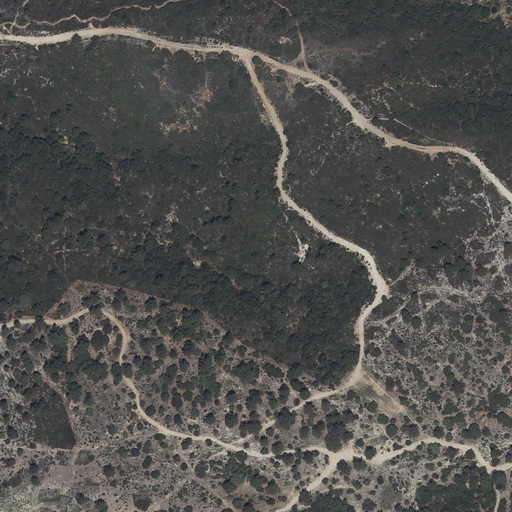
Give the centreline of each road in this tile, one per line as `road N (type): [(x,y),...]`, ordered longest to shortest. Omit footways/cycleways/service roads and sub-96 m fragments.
road 1 (track): [(0,330),(106,310),(127,331),(118,367),(143,414),(203,440),(249,435),(342,383),(361,358),(362,320),(378,294),(376,270),(282,189),(284,144),(243,53)]
road 2 (track): [(0,38),(120,32),(274,61),(321,78),(398,142),(465,153),(511,199)]
road 3 (track): [(218,442),(250,453),(301,447),(333,455),(311,489),(265,511)]
road 4 (track): [(333,455),(374,459),(427,438),(469,448),(496,469),(511,465)]
